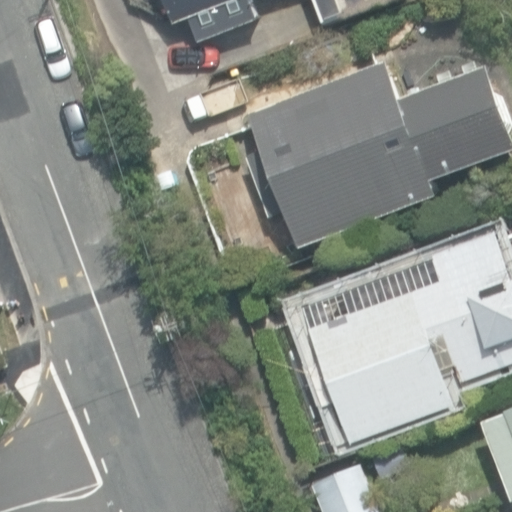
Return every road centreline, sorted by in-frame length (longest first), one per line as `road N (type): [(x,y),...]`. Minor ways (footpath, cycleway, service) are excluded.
road 1 (residential): [(0,19),(151,441)]
road 2 (residential): [(151,441),(0,499)]
